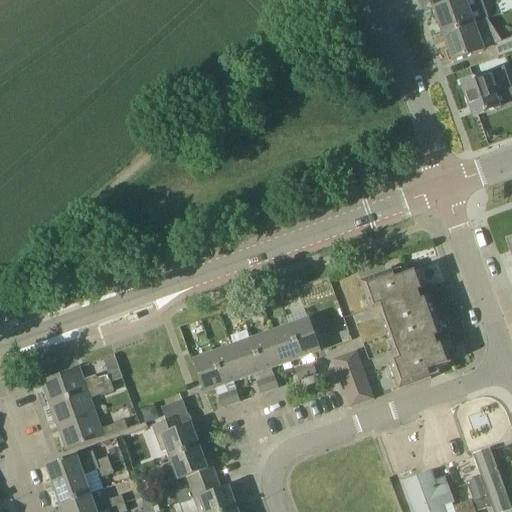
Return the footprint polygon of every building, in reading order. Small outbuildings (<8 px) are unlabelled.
[(475,25),(465,0),(459,0),(434,9),(443,36),(475,25)] [(453,63),(484,52),(479,39),(495,33),(486,20),(475,25),(443,36),(453,63)] [(511,53),(511,39),(502,43),(493,46),(494,48),(498,59),(498,58),(511,53)] [(461,84),(473,118),(511,104),(511,92),(504,69),(461,84)] [(399,391),(431,380),(428,372),(451,364),(444,345),(438,347),(435,339),(443,336),(430,298),(421,301),(419,294),(425,291),(418,271),(395,280),(392,272),(360,283),(370,310),(381,306),(384,315),(381,316),(394,353),(397,352),(400,360),(390,364),(399,391)] [(302,359),(321,353),(310,320),(290,327),(302,359)] [(282,366),(302,359),(290,327),(271,334),(282,366)] [(263,373),(282,366),(271,334),(251,341),(263,373)] [(244,380),(263,373),(251,341),(232,348),(244,380)] [(224,387),(244,380),(232,348),(213,355),(224,387)] [(350,409),(374,400),(356,353),(333,361),(350,409)] [(205,394),(224,387),(213,355),(193,362),(205,394)] [(308,378),(317,375),(313,364),(304,367),(308,378)] [(299,382),(308,378),(304,367),(295,370),(299,382)] [(96,378),(84,382),(79,369),(41,382),(49,406),(87,393),(100,388),(111,384),(108,377),(97,381),(96,378)] [(112,384),(123,380),(119,369),(112,372),(110,378),(112,384)] [(270,392),(279,389),(275,377),(266,381),(270,392)] [(261,395),(270,392),(266,381),(257,384),(261,395)] [(112,387),(111,384),(100,388),(103,396),(114,392),(112,387)] [(231,406),(240,402),(236,391),(227,394),(231,406)] [(96,415),(91,401),(87,393),(49,406),(57,429),(96,415)] [(222,409),(231,406),(227,394),(218,398),(222,409)] [(169,459),(199,448),(191,425),(189,426),(186,416),(188,415),(182,401),(161,409),(167,423),(152,428),(161,454),(166,452),(169,459)] [(160,419),(155,406),(141,411),(146,424),(160,419)] [(65,452),(105,438),(96,415),(57,429),(65,452)] [(127,430),(126,428),(124,422),(113,427),(116,434),(127,430)] [(176,494),(217,479),(212,468),(207,470),(199,448),(169,459),(171,467),(166,468),(176,494)] [(492,511),(508,511),(511,511),(511,474),(507,462),(496,466),(490,450),(472,457),(492,511)] [(99,471),(96,463),(93,453),(78,459),(77,456),(46,467),(53,486),(84,475),(84,476),(99,471)] [(100,472),(111,467),(108,460),(97,464),(100,472)] [(103,480),(114,475),(111,467),(100,472),(103,480)] [(404,511),(444,511),(444,509),(454,505),(447,486),(438,489),(432,473),(396,486),(404,511)] [(91,495),(84,476),(84,475),(53,486),(60,506),(91,495)] [(221,490),(217,479),(176,494),(180,506),(193,501),(197,511),(230,511),(237,510),(229,487),(221,490)] [(62,511),(97,511),(91,495),(60,506),(62,511)] [(112,510),(124,505),(121,497),(110,502),(112,510)] [(475,511),(471,501),(461,505),(464,511),(475,511)]
